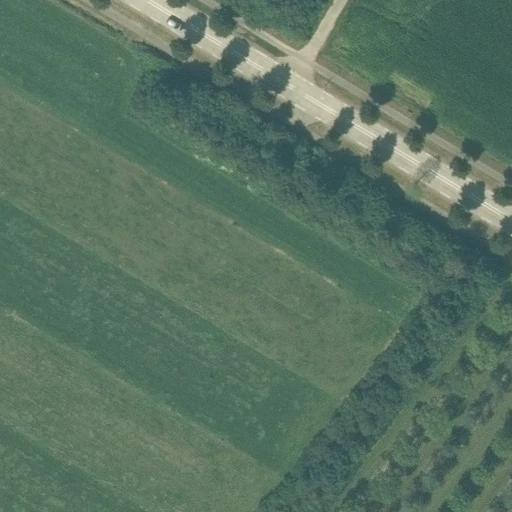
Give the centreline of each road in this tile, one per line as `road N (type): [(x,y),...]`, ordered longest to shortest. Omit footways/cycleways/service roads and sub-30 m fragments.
road 1 (secondary): [(511,221),(291,88)]
road 2 (secondary): [(291,88),(145,0)]
